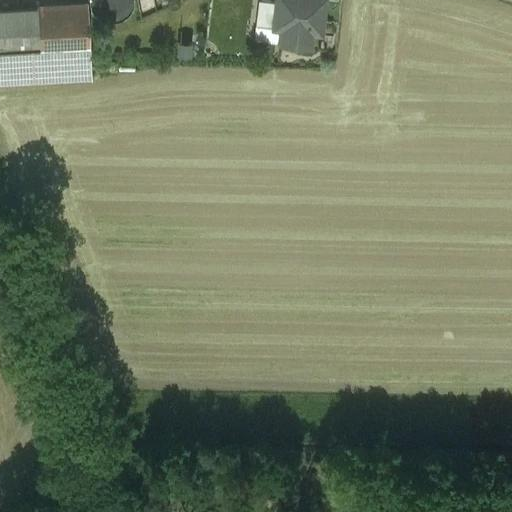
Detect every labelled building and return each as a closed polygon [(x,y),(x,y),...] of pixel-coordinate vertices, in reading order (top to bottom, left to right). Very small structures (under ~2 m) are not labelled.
[(90,0),(90,3),(94,11),(100,17),(107,20),(115,20),(122,18),(129,13),(133,6),(133,0),(90,0)] [(154,0),(137,0),(141,20),(157,12),(154,0)] [(169,0),(154,0),(157,12),(171,7),(169,0)] [(274,27),(277,1),(270,0),(257,0),(255,25),(274,27)] [(324,0),(276,0),(277,1),(274,27),(281,28),(280,42),(310,45),(312,32),(320,33),(324,0)] [(87,2),(37,5),(40,53),(41,65),(90,62),(87,2)] [(37,8),(0,9),(0,55),(40,53),(37,5),(37,8)]
